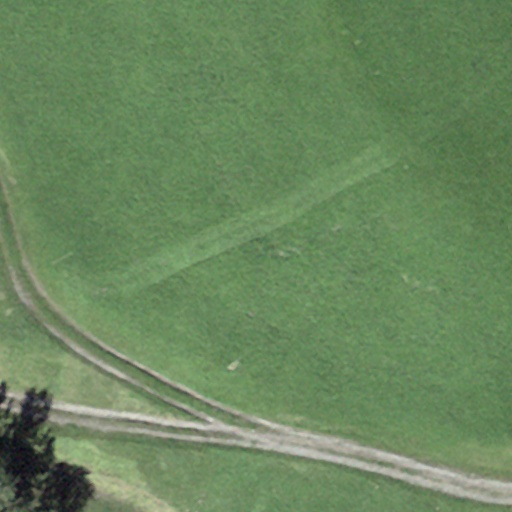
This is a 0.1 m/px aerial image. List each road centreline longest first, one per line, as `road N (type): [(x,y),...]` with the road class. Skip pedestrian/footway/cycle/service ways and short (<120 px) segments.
road 1 (track): [(511,491),(279,440),(73,338),(0,198)]
road 2 (track): [(279,440),(39,414),(0,378)]
